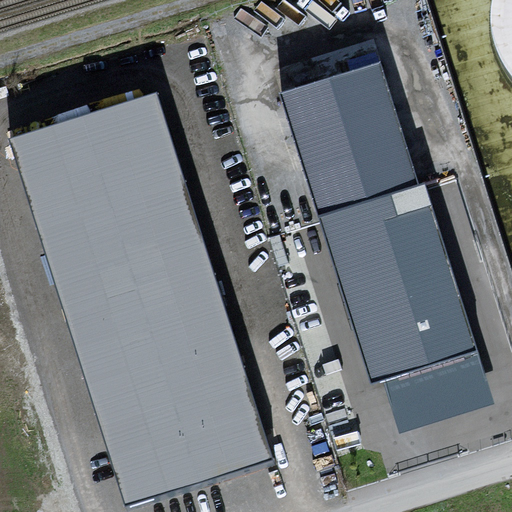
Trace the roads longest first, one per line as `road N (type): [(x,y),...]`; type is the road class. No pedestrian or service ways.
road 1 (unknown): [(511,297),(459,183),(425,62),(396,27),(335,25),(285,42),(263,70),(263,113),(288,190)]
road 2 (track): [(212,0),(0,65)]
road 3 (unclassified): [(511,463),(360,511)]
